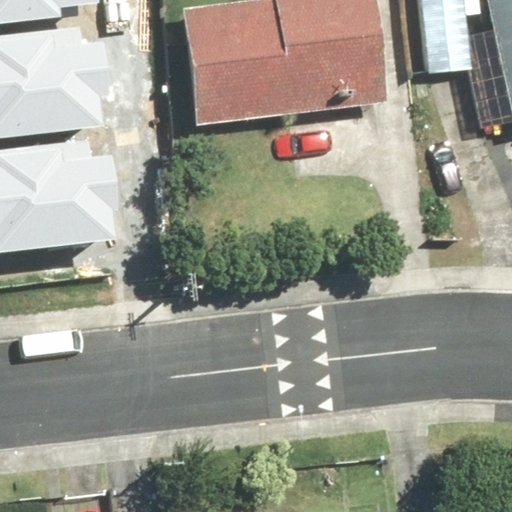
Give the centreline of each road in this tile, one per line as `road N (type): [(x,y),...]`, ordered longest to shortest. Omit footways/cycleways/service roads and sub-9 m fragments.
road 1 (residential): [(0,401),(511,356)]
road 2 (unknown): [(105,392),(122,511)]
